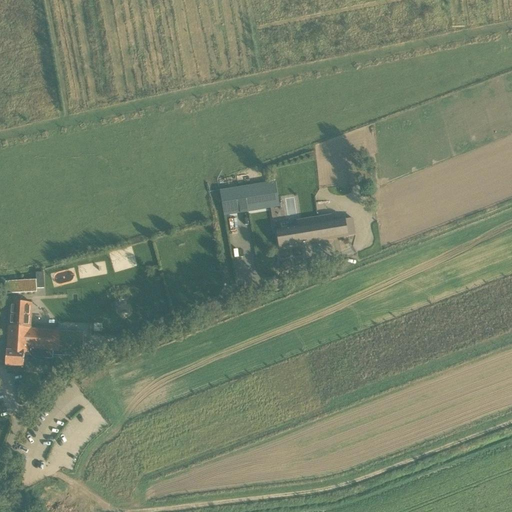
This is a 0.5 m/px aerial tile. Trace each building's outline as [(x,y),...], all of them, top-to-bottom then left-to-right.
[(225,216),(280,207),(276,183),(221,192),(225,216)] [(348,237),(348,236),(355,235),(352,219),(332,222),(297,227),(290,228),(289,223),(277,225),(278,230),(277,231),(279,248),(348,237)] [(36,280),(6,282),(7,294),(37,292),(36,280)] [(10,302),(6,366),(23,367),(24,353),(28,353),(29,353),(29,349),(59,352),(60,331),(31,329),(32,303),(10,302)] [(36,303),(35,313),(44,314),(45,304),(36,303)]
